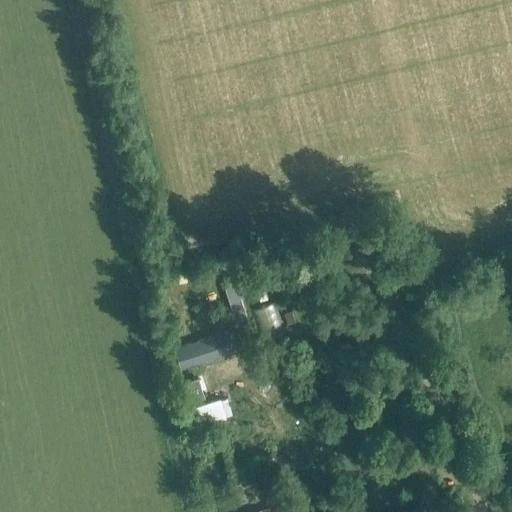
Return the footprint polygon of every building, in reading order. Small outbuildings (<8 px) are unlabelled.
[(290,309),(283,312),(287,324),(294,321),(290,309)] [(227,330),(176,347),(182,367),(233,351),(227,330)] [(198,378),(185,382),(191,402),(204,398),(198,378)] [(220,398),(195,406),(201,425),(226,417),(220,398)] [(282,508),(283,511),(303,511),(301,503),(282,508)]
